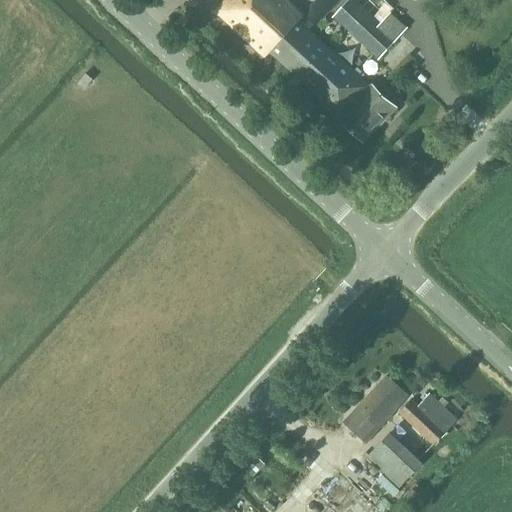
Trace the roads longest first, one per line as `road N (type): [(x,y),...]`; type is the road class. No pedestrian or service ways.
road 1 (unclassified): [(387,250),(110,0)]
road 2 (unclassified): [(142,511),(387,250)]
road 3 (unclassified): [(387,250),(511,113)]
road 4 (unclassified): [(511,368),(387,250)]
